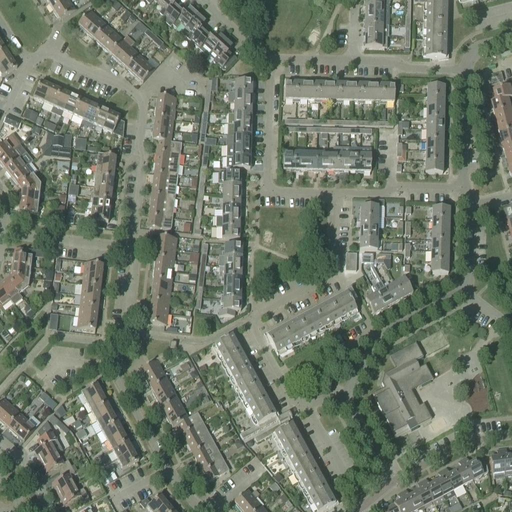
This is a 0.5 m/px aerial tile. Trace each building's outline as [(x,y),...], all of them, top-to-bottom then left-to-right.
[(66,0),(53,0),(48,4),(49,6),(48,7),(52,13),(69,3),(66,0)] [(179,0),(162,0),(158,5),(163,10),(158,15),(162,18),(160,20),(165,25),(177,11),(173,7),(179,0)] [(122,8),(116,2),(111,7),(110,8),(116,14),(122,8)] [(69,3),(52,13),(57,20),(58,19),(60,22),(75,12),(69,3)] [(446,6),(426,5),(425,60),(445,60),(446,6)] [(364,6),(364,7),(365,9),(365,17),(382,17),(388,17),(389,7),(364,6)] [(182,15),(177,11),(165,25),(170,29),(172,27),(176,30),(180,26),(185,30),(197,16),(188,8),(182,15)] [(85,35),(98,21),(90,13),(78,26),(80,29),(79,30),(85,35)] [(206,24),(197,16),(185,30),(190,34),(185,39),(194,47),(204,35),(200,31),(206,24)] [(363,25),(363,27),(384,28),(388,28),(388,17),(382,17),(365,17),(365,24),(363,25)] [(98,21),(85,35),(91,40),(92,39),(94,41),(106,28),(98,21)] [(363,27),(363,29),(365,30),(364,38),(382,39),(387,39),(388,39),(388,28),(384,28),(363,27)] [(114,35),(106,28),(94,41),(96,43),(95,44),(101,49),(114,35)] [(152,42),(155,38),(148,31),(144,35),(152,42)] [(204,35),(194,47),(207,59),(208,58),(224,41),(215,33),(209,40),(204,35)] [(122,42),(114,35),(101,49),(107,55),(108,54),(110,56),(122,42)] [(163,45),(155,38),(152,42),(159,49),(163,45)] [(363,47),(362,49),(384,50),(386,50),(387,39),(382,39),(364,38),(364,45),(363,47)] [(208,58),(207,59),(208,59),(209,58),(213,62),(212,63),(222,73),(223,73),(225,73),(230,67),(234,63),(231,60),(233,57),(229,53),(233,49),(224,41),(210,56),(208,58)] [(122,42),(110,56),(112,58),(111,59),(117,64),(130,49),(122,42)] [(130,49),(117,64),(123,69),(124,68),(126,70),(138,57),(130,49)] [(4,51),(0,54),(0,66),(11,60),(7,53),(6,54),(4,51)] [(138,57),(126,70),(128,72),(127,73),(133,78),(146,64),(138,57)] [(16,66),(11,60),(0,66),(0,77),(1,80),(16,70),(15,67),(16,66)] [(146,64),(133,78),(139,84),(140,83),(142,85),(154,71),(146,64)] [(206,73),(204,72),(205,71),(200,67),(196,71),(202,77),(206,73)] [(35,83),(29,98),(32,100),(43,105),(51,87),(43,84),(43,85),(40,83),(39,85),(35,83)] [(232,90),(232,94),(251,95),(252,83),(234,83),(234,90),(232,90)] [(295,104),(296,84),(285,84),(284,102),(292,102),(292,104),(295,104)] [(296,84),(295,104),(299,104),(299,102),(306,102),(307,85),(296,84)] [(307,85),(306,102),(314,102),(314,105),(317,105),(318,85),(307,85)] [(329,85),(318,85),(317,105),(321,105),(321,102),(328,103),(329,85)] [(329,85),(328,103),(335,103),(335,105),(339,105),(339,85),(329,85)] [(350,86),(339,85),(339,105),(342,105),(343,103),(350,103),(350,86)] [(350,86),(350,103),(357,103),(357,106),(361,106),(361,86),(350,86)] [(372,86),(361,86),(361,106),(364,106),(364,104),(372,104),(372,86)] [(372,86),(372,104),(379,104),(379,106),(382,106),(383,86),(372,86)] [(394,87),(383,86),(382,106),(386,106),(386,104),(394,104),(394,87)] [(51,87),(43,105),(53,109),(60,92),(57,91),(58,90),(51,87)] [(427,88),(426,99),(444,99),(444,88),(427,88)] [(508,99),(509,100),(511,99),(511,93),(510,88),(494,92),(496,102),(508,99)] [(50,115),(60,119),(62,113),(70,96),(63,93),(63,94),(60,92),(53,109),(50,115)] [(251,95),(232,94),(228,94),(228,95),(227,95),(227,103),(228,103),(228,105),(234,105),(251,105),(251,95)] [(78,99),(70,96),(62,113),(72,118),(80,101),(77,100),(78,99)] [(155,109),(174,112),(175,101),(157,98),(157,102),(156,102),(155,109)] [(426,99),(426,110),(444,110),(444,99),(426,99)] [(508,99),(496,102),(492,104),(495,114),(511,110),(509,100),(508,99)] [(82,102),(80,101),(72,118),(82,122),(90,104),(83,101),(82,102)] [(90,104),(82,122),(92,127),(99,110),(97,109),(97,108),(90,104)] [(231,112),(231,116),(251,116),(251,105),(234,105),(234,112),(231,112)] [(174,112),(155,109),(154,117),(155,118),(155,120),(173,122),(174,112)] [(92,127),(90,132),(94,134),(96,128),(102,131),(110,113),(104,111),(104,112),(99,110),(92,127)] [(444,110),(426,110),(426,121),(443,121),(444,110)] [(511,112),(511,110),(495,114),(497,125),(511,121),(511,112)] [(37,116),(26,111),(22,120),(33,125),(37,116)] [(117,117),(110,113),(102,131),(122,140),(124,124),(118,122),(120,119),(117,118),(117,117)] [(251,116),(231,116),(228,116),(227,126),(233,127),(251,127),(251,116)] [(6,117),(3,124),(12,128),(13,126),(19,128),(21,123),(6,117)] [(40,127),(43,121),(38,119),(35,125),(40,127)] [(173,122),(155,120),(154,123),(153,123),(152,131),(171,133),(173,122)] [(443,121),(426,121),(426,131),(443,132),(443,121)] [(511,121),(497,125),(500,135),(511,132),(511,121)] [(46,124),(44,130),(53,134),(56,128),(46,124)] [(227,126),(227,137),(231,137),(250,138),(251,127),(233,127),(227,126)] [(30,135),(37,138),(41,131),(33,128),(30,135)] [(171,133),(152,131),(151,139),(152,139),(152,142),(157,143),(170,144),(171,133)] [(443,132),(426,131),(425,142),(443,143),(443,132)] [(511,132),(500,135),(503,146),(511,143),(511,132)] [(12,137),(5,143),(0,146),(0,161),(19,146),(12,137)] [(227,137),(227,148),(250,149),(250,138),(231,137),(227,137)] [(64,140),(55,139),(53,149),(62,150),(64,140)] [(425,142),(425,153),(442,153),(443,143),(425,142)] [(170,144),(157,143),(156,154),(180,156),(181,145),(170,144)] [(511,143),(503,146),(506,156),(511,154),(511,143)] [(19,146),(0,161),(0,166),(2,170),(3,169),(5,171),(19,160),(25,155),(19,146)] [(227,148),(226,159),(230,159),(250,160),(250,149),(227,148)] [(333,156),(327,155),(327,173),(334,173),(335,175),(337,175),(338,150),(333,149),(333,156)] [(58,150),(57,160),(70,161),(71,151),(58,150)] [(348,150),(338,150),(337,175),(339,175),(340,173),(348,173),(348,150)] [(348,150),(348,173),(356,174),(357,175),(359,175),(359,150),(348,150)] [(359,150),(359,175),(361,175),(362,174),(370,174),(370,166),(371,156),(371,150),(359,150)] [(294,174),(295,152),(290,152),(290,154),(283,154),(283,172),(291,172),(292,174),(294,174)] [(299,152),(295,152),(294,174),(296,174),(297,172),(305,172),(305,155),(299,155),(299,152)] [(305,155),(305,172),(312,172),(314,174),(315,174),(316,153),(312,153),(311,155),(305,155)] [(316,153),(315,174),(317,174),(319,173),(327,173),(327,155),(320,155),(320,153),(316,153)] [(425,153),(425,164),(442,164),(442,153),(425,153)] [(180,156),(156,154),(155,164),(178,167),(180,156)] [(19,160),(5,171),(7,173),(6,174),(11,180),(26,168),(32,163),(25,155),(19,160)] [(96,168),(115,170),(116,163),(115,162),(115,159),(95,157),(94,162),(97,162),(96,168)] [(230,159),(226,159),(226,170),(232,170),(250,171),(250,160),(230,159)] [(155,164),(154,175),(177,178),(178,167),(155,164)] [(442,164),(425,164),(424,175),(442,176),(442,164)] [(32,177),(26,168),(11,180),(15,187),(16,186),(18,188),(32,177)] [(115,170),(96,168),(95,174),(93,174),(92,179),(113,181),(113,178),(114,178),(115,170)] [(154,175),(152,186),(176,189),(177,178),(154,175)] [(240,175),(223,175),(218,175),(218,186),(220,186),(242,187),(242,185),(240,183),(240,175)] [(40,187),(32,177),(18,188),(21,192),(39,194),(40,187)] [(113,181),(92,179),(92,183),(94,183),(93,190),(113,192),(113,184),(112,184),(113,181)] [(152,186),(151,196),(175,199),(176,189),(152,186)] [(242,187),(220,186),(220,191),(222,191),(222,197),(240,197),(240,190),(242,188),(242,187)] [(70,187),(69,197),(77,198),(78,188),(70,187)] [(113,192),(93,190),(93,196),(90,196),(90,200),(110,202),(110,200),(112,200),(113,192)] [(39,194),(21,192),(21,195),(20,195),(19,202),(38,205),(39,194)] [(175,199),(151,196),(150,207),(173,210),(175,199)] [(240,197),(222,197),(222,203),(220,203),(220,207),(241,208),(241,207),(240,205),(240,197)] [(110,202),(90,200),(89,205),(92,205),(91,211),(110,213),(111,206),(110,205),(110,202)] [(38,205),(19,202),(18,210),(19,210),(18,220),(30,221),(31,215),(37,216),(38,205)] [(360,208),(360,219),(377,220),(378,208),(383,209),(383,206),(383,203),(383,202),(382,202),(366,202),(366,208),(360,208)] [(173,210),(150,207),(149,218),(172,221),(173,210)] [(241,208),(220,207),(220,212),(222,212),(222,218),(239,219),(239,211),(241,210),(241,208)] [(431,221),(449,221),(449,210),(432,209),(431,221)] [(110,213),(91,211),(90,217),(88,217),(87,222),(92,222),(104,224),(108,224),(108,221),(109,221),(110,213)] [(172,221),(149,218),(147,229),(171,232),(172,221)] [(239,219),(222,218),(216,218),(215,229),(217,229),(241,230),(241,228),(239,227),(239,219)] [(377,220),(360,219),(360,230),(377,230),(377,220)] [(449,221),(431,221),(431,232),(449,232),(449,221)] [(92,222),(91,229),(104,230),(104,224),(92,222)] [(241,230),(217,229),(217,241),(239,241),(239,233),(240,232),(241,230)] [(377,230),(360,230),(359,241),(377,241),(377,230)] [(449,232),(431,232),(431,242),(448,243),(449,232)] [(156,250),(175,252),(176,241),(158,239),(158,242),(157,242),(156,250)] [(377,241),(359,241),(359,252),(377,253),(377,241)] [(448,243),(431,242),(431,253),(448,254),(448,243)] [(221,258),(243,258),(243,257),(241,255),(242,247),(224,246),(224,253),(222,253),(221,258)] [(12,267),(31,270),(32,259),(27,258),(27,252),(15,250),(14,260),(13,260),(12,267)] [(175,252),(156,250),(155,258),(156,258),(156,261),(173,263),(175,252)] [(431,253),(430,264),(448,265),(448,254),(431,253)] [(197,265),(199,255),(198,255),(191,254),(190,265),(197,265)] [(356,256),(345,255),(345,273),(355,273),(356,256)] [(362,257),(361,265),(368,265),(370,265),(370,269),(375,278),(377,282),(378,284),(371,289),(375,296),(383,311),(393,306),(384,291),(373,269),(373,256),(368,256),(368,257),(362,257)] [(243,258),(221,258),(218,258),(218,268),(219,268),(224,268),(241,269),(241,262),(243,260),(243,258)] [(173,263),(156,261),(155,264),(154,263),(153,271),(172,273),(173,263)] [(448,265),(430,264),(430,275),(447,276),(448,265)] [(84,265),(83,276),(102,278),(103,270),(102,270),(102,267),(84,265)] [(31,270),(12,267),(11,275),(12,275),(11,278),(30,280),(31,270)] [(219,279),(221,279),(242,280),(242,278),(241,277),(241,269),(224,268),(219,268),(219,279)] [(172,273),(153,271),(152,279),(153,279),(153,282),(171,284),(172,273)] [(102,278),(83,276),(81,286),(99,288),(100,286),(101,286),(102,278)] [(11,278),(8,281),(19,295),(29,288),(30,280),(11,278)] [(242,280),(221,279),(221,284),(223,284),(223,290),(240,291),(241,283),(242,282),(242,280)] [(404,280),(394,285),(402,301),(412,295),(404,280)] [(5,282),(0,285),(0,288),(10,302),(14,307),(22,300),(19,295),(8,281),(5,283),(5,282)] [(151,285),(151,293),(170,295),(171,284),(153,282),(153,285),(151,285)] [(394,285),(384,291),(393,306),(402,301),(394,285)] [(76,286),(74,297),(80,297),(99,299),(100,292),(99,291),(99,288),(81,286),(76,286)] [(0,306),(2,309),(10,302),(0,288),(0,306)] [(221,296),(220,301),(242,302),(242,300),(240,298),(240,291),(223,290),(223,297),(221,296)] [(170,295),(151,293),(150,300),(151,301),(150,304),(168,306),(170,295)] [(356,312),(346,295),(266,338),(276,356),(356,312)] [(383,311),(375,296),(365,301),(373,316),(383,311)] [(99,299),(80,297),(79,308),(97,310),(97,307),(99,307),(99,299)] [(223,305),(223,312),(219,312),(218,318),(234,319),(234,313),(240,313),(240,305),(242,303),(242,302),(220,301),(220,305),(223,305)] [(149,306),(148,314),(167,316),(168,306),(150,304),(150,306),(149,306)] [(25,308),(25,314),(26,315),(26,316),(30,320),(34,315),(27,306),(25,308)] [(97,310),(79,308),(78,319),(97,321),(98,313),(97,313),(97,310)] [(167,316),(148,314),(147,322),(148,322),(148,325),(166,328),(167,316)] [(97,321),(78,319),(77,330),(95,332),(95,329),(96,329),(97,321)] [(257,427),(275,417),(231,337),(214,347),(257,427)] [(381,385),(384,390),(372,396),(373,397),(374,399),(373,399),(384,419),(393,435),(407,427),(409,432),(431,420),(423,405),(419,408),(410,391),(417,387),(417,389),(432,381),(425,366),(418,370),(414,363),(423,359),(415,344),(389,358),(395,370),(384,376),(381,385)] [(145,382),(162,373),(156,363),(140,372),(142,374),(141,375),(145,382)] [(186,365),(180,368),(183,373),(189,370),(186,365)] [(167,382),(162,373),(145,382),(149,389),(150,388),(151,391),(167,382)] [(167,382),(151,391),(152,393),(151,394),(155,401),(172,391),(167,382)] [(86,404),(103,395),(99,388),(98,389),(96,386),(80,395),(86,404)] [(177,401),(172,391),(155,401),(159,408),(160,407),(161,410),(177,401)] [(44,404),(49,399),(44,394),(39,400),(44,404)] [(106,402),(103,395),(86,404),(91,414),(107,405),(105,403),(106,402)] [(207,398),(201,401),(204,406),(209,403),(207,398)] [(0,420),(12,408),(3,400),(0,404),(0,420)] [(177,401),(161,410),(163,412),(162,413),(165,419),(182,410),(177,401)] [(107,405),(91,414),(96,423),(113,414),(109,407),(108,408),(107,405)] [(61,407),(56,413),(60,420),(66,416),(61,407)] [(12,408),(0,420),(0,423),(5,428),(5,427),(8,429),(20,415),(12,408)] [(182,410),(165,419),(169,427),(170,426),(172,429),(177,427),(188,420),(182,410)] [(96,424),(91,427),(96,436),(101,433),(117,424),(116,422),(117,421),(113,414),(96,423),(96,424)] [(28,423),(20,415),(8,429),(10,431),(9,432),(15,437),(28,423)] [(197,415),(188,420),(177,427),(182,436),(203,425),(197,415)] [(275,417),(257,427),(244,434),(241,435),(239,436),(242,441),(277,422),(275,417)] [(72,418),(63,423),(68,427),(73,425),(75,423),(72,418)] [(59,421),(56,425),(66,434),(69,431),(59,421)] [(288,421),(279,426),(254,440),(256,445),(274,435),(291,426),(288,421)] [(76,430),(81,427),(78,422),(75,423),(73,425),(76,430)] [(36,430),(28,423),(15,437),(21,442),(21,441),(24,444),(36,430)] [(40,464),(57,454),(62,452),(59,446),(46,423),(37,434),(44,448),(34,453),(40,464)] [(119,427),(117,424),(101,433),(106,443),(123,433),(120,426),(119,427)] [(208,434),(203,425),(182,436),(187,445),(208,434)] [(291,426),(274,435),(315,511),(322,511),(335,506),(291,426)] [(79,442),(87,437),(83,431),(75,435),(79,442)] [(123,433),(106,443),(112,452),(128,443),(126,441),(127,440),(123,433)] [(213,444),(208,434),(187,445),(192,455),(213,444)] [(240,442),(234,444),(237,450),(242,447),(240,442)] [(129,446),(128,443),(112,452),(117,462),(134,452),(130,445),(129,446)] [(213,444),(192,455),(197,464),(218,453),(213,444)] [(505,451),(501,452),(504,478),(511,477),(511,456),(506,457),(505,451)] [(137,459),(134,452),(117,462),(122,471),(138,463),(136,460),(137,459)] [(504,478),(501,452),(496,452),(497,458),(490,459),(493,481),(504,480),(504,479),(504,478)] [(218,453),(197,464),(203,474),(223,463),(218,453)] [(63,465),(57,454),(40,464),(45,475),(56,469),(59,475),(71,468),(67,462),(63,465)] [(466,460),(462,462),(472,482),(487,474),(486,468),(482,461),(476,464),(475,462),(469,465),(466,460)] [(460,469),(454,473),(462,488),(472,482),(462,462),(457,464),(460,469)] [(229,473),(223,463),(203,474),(208,484),(229,473)] [(71,468),(59,475),(62,480),(51,485),(57,496),(75,487),(69,476),(74,474),(71,468)] [(446,470),(441,473),(452,493),(462,488),(454,473),(448,476),(446,470)] [(440,480),(434,483),(442,498),(445,503),(455,498),(452,493),(441,473),(437,475),(440,480)] [(104,487),(108,484),(104,475),(99,478),(104,487)] [(278,476),(274,479),(278,484),(282,480),(278,476)] [(425,481),(421,484),(432,504),(435,509),(445,503),(442,498),(434,483),(428,487),(425,481)] [(269,488),(274,495),(280,490),(274,484),(269,488)] [(432,504),(421,484),(417,486),(420,491),(414,494),(422,509),(432,504)] [(75,487),(57,496),(63,507),(73,501),(76,507),(83,503),(88,500),(83,490),(78,493),(75,487)] [(239,511),(241,511),(255,501),(247,492),(234,504),(236,506),(235,507),(239,511)] [(416,511),(422,509),(414,494),(408,497),(405,492),(401,494),(410,511),(416,511)] [(400,502),(394,505),(397,511),(410,511),(401,494),(397,496),(400,502)] [(288,500),(284,495),(279,499),(283,504),(288,500)] [(160,497),(150,505),(146,500),(140,506),(144,510),(146,509),(148,511),(159,511),(168,505),(163,499),(162,500),(160,497)] [(258,511),(262,509),(255,501),(241,511),(258,511)] [(292,507),(287,502),(284,505),(288,510),(292,507)]
